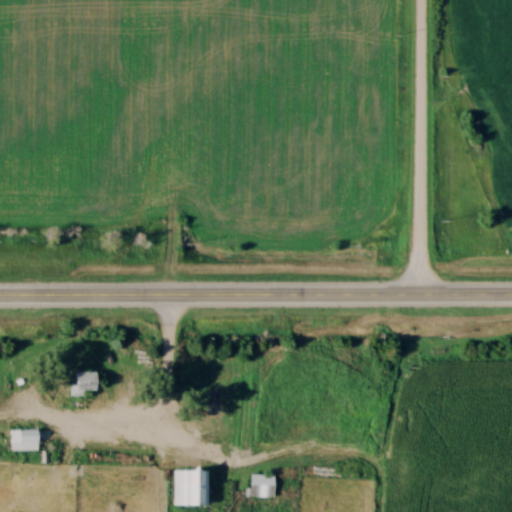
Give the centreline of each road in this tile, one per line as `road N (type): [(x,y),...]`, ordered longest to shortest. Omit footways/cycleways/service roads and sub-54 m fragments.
road 1 (secondary): [(511,298),(0,302)]
road 2 (residential): [(420,0),(420,299)]
